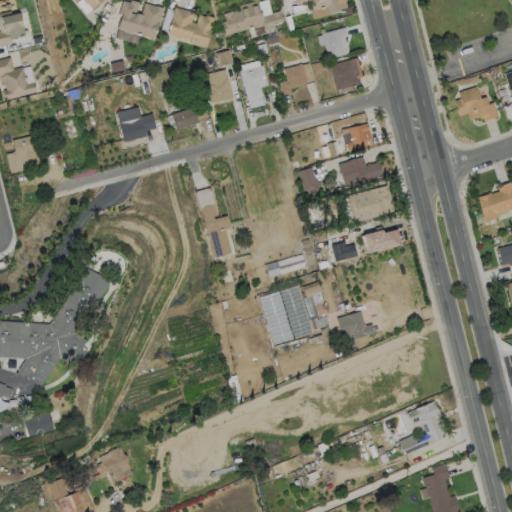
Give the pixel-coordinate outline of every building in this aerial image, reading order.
[(109,0),(105,3),(103,1),(92,9),(87,4),(86,5),(82,0),(80,0),(76,4),(73,0),(109,0)] [(130,0),(139,3),(136,13),(131,12),(131,14),(135,15),(136,14),(141,15),(144,4),(155,7),(155,6),(163,9),(156,32),(155,31),(153,39),(133,33),(132,34),(124,32),(124,31),(118,29),(121,15),(119,14),(123,1),(130,3),(130,0)] [(345,0),(346,2),(336,5),(337,11),(336,11),(336,12),(330,14),(329,13),(328,13),(327,7),(310,12),(308,2),(295,5),(293,0),(345,0)] [(111,6),(107,11),(103,9),(108,1),(110,3),(109,5),(111,6)] [(258,1),(262,17),(271,15),(270,14),(280,11),(284,27),(264,32),(262,27),(255,29),(255,28),(225,35),(221,23),(225,22),(223,14),(232,12),(236,11),(237,13),(239,12),(238,6),(258,1)] [(355,13),(345,16),(343,9),(353,6),(355,13)] [(191,22),(196,24),(198,15),(206,17),(206,16),(213,18),(213,19),(214,20),(211,31),(206,48),(189,43),(190,40),(181,38),(179,39),(174,38),(172,35),(167,34),(174,8),(193,13),(191,22)] [(0,13),(9,12),(10,15),(18,13),(23,36),(11,39),(12,43),(0,46),(0,13)] [(108,19),(105,24),(101,21),(107,12),(110,14),(107,18),(108,19)] [(348,54),(328,60),(321,34),(346,27),(348,36),(344,37),(348,54)] [(274,36),(275,37),(277,36),(277,38),(278,38),(279,43),(269,45),(267,38),(274,36)] [(267,55),(260,57),(256,43),(264,41),(267,55)] [(233,63),(219,67),(216,54),(230,50),(233,63)] [(0,60),(10,58),(13,70),(22,68),(26,84),(33,82),(35,92),(5,100),(3,91),(6,91),(3,80),(1,75),(0,75),(0,60)] [(360,84),(336,91),(329,65),(357,58),(362,77),(359,78),(360,84)] [(125,70),(112,73),(110,64),(123,61),(125,70)] [(291,94),(283,96),(279,83),(286,81),(283,69),(302,65),(307,85),(290,89),(291,94)] [(264,105),(250,109),(240,71),(262,66),(268,85),(260,87),(264,104),(264,105)] [(225,70),(229,86),(230,85),(231,89),(230,89),(233,99),(210,104),(203,75),(225,70)] [(475,87),(479,99),(485,97),(488,105),(492,103),(497,116),(496,117),(484,122),(483,121),(483,122),(481,117),(475,119),(475,118),(469,120),(466,114),(459,116),(454,101),(460,99),(458,93),(475,87)] [(39,111),(34,113),(31,105),(37,103),(39,111)] [(198,123),(175,130),(171,115),(193,108),(198,123)] [(135,140),(131,141),(130,141),(123,142),(118,122),(151,114),(155,129),(145,132),(146,137),(135,139),(135,140)] [(372,146),(348,152),(346,144),(353,143),(349,128),(367,124),(372,146)] [(38,158),(16,164),(13,152),(15,152),(12,141),(33,136),(38,158)] [(336,154),(329,156),(327,144),(333,142),(336,154)] [(362,157),(365,166),(376,163),(375,162),(378,161),(382,177),(344,188),(337,164),(362,157)] [(323,184),(316,197),(303,190),(297,172),(311,167),(315,180),(323,184)] [(511,209),(497,214),(498,218),(484,223),(482,217),(482,216),(476,198),(490,193),(491,194),(498,192),(497,187),(511,182),(511,185),(511,209)] [(387,186),(389,194),(390,194),(392,203),(391,203),(393,212),(351,223),(345,196),(387,186)] [(213,205),(216,215),(213,216),(214,219),(226,216),(229,229),(224,230),(230,254),(213,258),(200,209),(199,209),(194,192),(210,188),(214,205),(213,205)] [(344,242),(345,247),(354,245),(358,260),(336,266),(331,246),(344,242)] [(511,245),(511,263),(501,266),(497,249),(511,245)] [(282,271),(275,273),(273,265),(280,263),(282,271)] [(272,273),(265,275),(263,268),(270,266),(272,273)] [(107,284),(74,334),(84,341),(71,360),(68,365),(58,358),(39,386),(16,371),(23,359),(0,357),(0,321),(46,325),(70,289),(84,268),(107,284)] [(321,293),(305,298),(302,288),(317,282),(321,293)] [(260,295),(271,344),(309,335),(297,286),(260,295)] [(324,304),(327,317),(318,320),(314,306),(319,305),(319,306),(324,304)] [(318,328),(306,331),(304,322),(316,318),(318,328)] [(357,318),(359,323),(362,322),(365,329),(368,328),(370,334),(353,339),(351,335),(347,336),(345,330),(348,329),(347,326),(349,325),(347,321),(357,318)] [(307,339),(299,341),(298,334),(305,332),(307,339)] [(14,361),(13,369),(5,368),(6,360),(14,361)] [(10,389),(7,399),(0,396),(0,385),(3,386),(2,387),(10,389)] [(22,406),(7,407),(7,401),(14,400),(14,398),(22,397),(22,406)] [(439,417),(447,436),(404,455),(397,441),(413,434),(415,438),(425,434),(419,420),(411,424),(406,413),(433,401),(440,417),(439,417)] [(51,430),(27,437),(22,418),(46,412),(51,430)] [(371,437),(366,440),(363,434),(368,431),(371,437)] [(346,441),(328,448),(325,443),(348,434),(349,436),(345,438),(346,441)] [(129,468),(122,472),(124,478),(115,482),(111,473),(108,474),(106,471),(104,472),(106,477),(94,482),(91,478),(99,474),(95,466),(101,463),(99,457),(107,453),(107,452),(119,447),(123,454),(126,456),(127,459),(127,463),(129,468)] [(384,453),(379,455),(376,449),(382,447),(384,453)] [(91,460),(82,465),(80,459),(88,455),(91,460)] [(444,480),(449,497),(454,496),(458,511),(432,511),(428,498),(422,499),(419,490),(425,488),(422,478),(431,475),(429,469),(444,464),(449,478),(444,480)] [(314,468),(319,477),(309,482),(307,477),(306,477),(304,472),(314,468)] [(280,477),(275,479),(272,472),(278,470),(280,477)] [(305,477),(306,479),(307,479),(308,481),(301,484),(298,478),(305,475),(306,477),(305,477)] [(65,490),(68,496),(73,494),(83,490),(91,509),(84,511),(58,511),(47,485),(68,476),(72,486),(65,490)]
